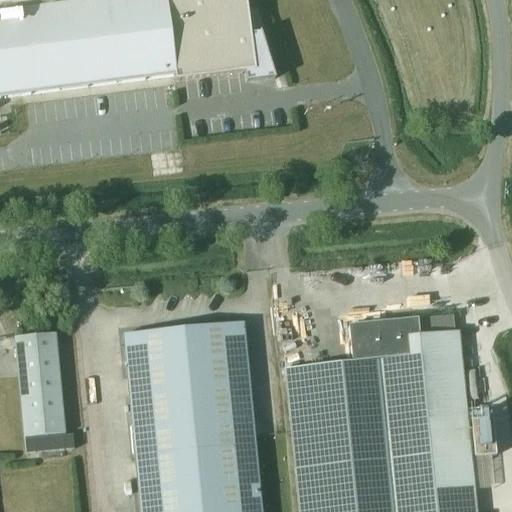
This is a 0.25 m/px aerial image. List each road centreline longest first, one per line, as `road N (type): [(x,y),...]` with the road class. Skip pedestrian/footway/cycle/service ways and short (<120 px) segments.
road 1 (tertiary): [(489,196),(0,242)]
road 2 (tertiary): [(489,196),(502,85),(495,0)]
